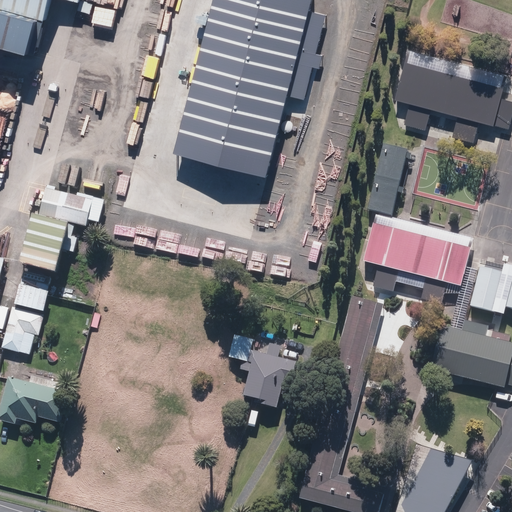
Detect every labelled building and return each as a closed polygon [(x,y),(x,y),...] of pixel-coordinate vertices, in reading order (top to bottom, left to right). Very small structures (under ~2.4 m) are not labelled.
[(0,0),(0,42),(40,54),(55,0),(74,0),(83,2),(83,0),(0,0)] [(215,0),(175,149),(268,174),(290,93),(303,97),(312,63),(319,65),(322,52),(316,50),(326,13),(309,8),(311,0),(215,0)] [(453,136),(474,142),(480,121),(509,129),(511,118),(511,101),(501,98),(504,88),(406,62),(396,99),(411,103),(405,124),(426,130),(432,108),(459,115),(453,136)] [(293,120),(291,119),(289,118),(288,118),(286,119),(284,120),(283,121),(282,123),(282,125),(283,127),(284,128),(286,129),(288,130),(290,130),(292,129),(293,127),(294,126),(294,124),(294,122),(293,120)] [(373,211),(391,215),(406,158),(410,159),(411,153),(407,152),(407,149),(408,149),(383,143),(366,209),(373,211)] [(41,216),(88,227),(95,197),(79,194),(78,196),(56,191),(57,188),(48,186),(41,216)] [(92,211),(102,213),(105,201),(95,199),(92,211)] [(374,223),(470,249),(473,237),(376,213),(374,223)] [(22,264),(58,273),(71,224),(35,215),(22,264)] [(421,298),(441,304),(444,293),(447,282),(461,286),(466,267),(470,249),(374,223),(364,260),(379,264),(374,286),(393,291),(395,281),(424,288),(421,298)] [(69,251),(74,252),(78,238),(73,237),(69,251)] [(502,271),(480,266),(470,305),(503,314),(505,305),(511,306),(511,265),(504,263),(502,271)] [(447,282),(444,293),(459,293),(450,327),(461,330),(464,319),(477,270),(466,267),(461,286),(447,282)] [(16,306),(45,313),(49,294),(20,287),(16,306)] [(299,498),(352,511),(379,511),(385,488),(338,475),(384,304),(378,302),(362,298),(353,296),(352,296),(339,346),(307,468),(299,498)] [(20,352),(30,354),(36,335),(39,336),(45,316),(14,308),(3,348),(19,353),(20,352)] [(431,370),(505,389),(506,385),(511,385),(511,342),(508,342),(510,335),(498,332),(488,330),(489,325),(464,319),(461,330),(450,327),(442,325),(431,370)] [(255,403),(278,409),(281,394),(286,395),(289,383),(292,384),(297,363),(279,358),(282,347),(270,344),(267,355),(252,351),(254,341),(235,336),(230,357),(244,361),(242,370),(251,372),(245,396),(256,399),(255,403)] [(0,415),(0,420),(17,425),(19,419),(37,424),(39,417),(62,423),(70,393),(10,378),(0,415)] [(395,511),(444,511),(472,460),(455,455),(422,446),(416,444),(404,483),(395,511)]
